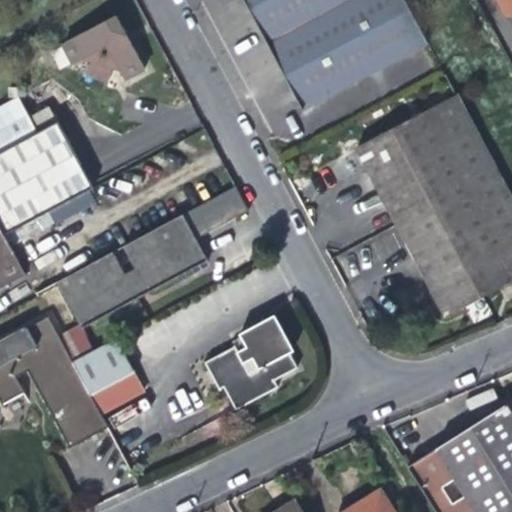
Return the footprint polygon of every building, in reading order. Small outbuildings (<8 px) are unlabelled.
[(428,43),(404,0),(244,0),(303,110),(428,43)] [(511,0),(495,0),(511,31),(511,0)] [(46,54),(52,64),(60,66),(58,81),(94,90),(97,76),(101,77),(109,89),(126,80),(98,26),(46,54)] [(0,106),(0,153),(38,132),(19,96),(0,106)] [(511,280),(511,201),(456,96),(358,149),(445,316),(511,280)] [(38,132),(0,153),(0,225),(89,178),(58,122),(38,132)] [(94,188),(89,178),(0,225),(5,235),(49,212),(94,188)] [(55,223),(49,212),(5,235),(11,246),(55,223)] [(182,215),(56,281),(81,327),(207,261),(182,215)] [(11,246),(5,235),(0,225),(0,288),(25,275),(11,246)] [(58,313),(49,318),(71,360),(81,355),(58,313)] [(99,411),(89,393),(71,360),(49,318),(0,343),(0,400),(1,403),(22,393),(14,378),(27,371),(70,448),(107,428),(99,411)] [(273,384),(294,374),(270,324),(243,339),(246,346),(203,369),(214,391),(219,388),(232,413),(276,390),(273,384)] [(115,337),(81,355),(71,360),(89,393),(133,370),(115,337)] [(142,388),(133,370),(89,393),(99,411),(142,388)] [(511,511),(511,418),(504,406),(472,427),(408,468),(436,511),(511,511)] [(343,511),(395,511),(381,489),(357,504),(343,511)] [(305,511),(297,498),(277,510),(274,511),(305,511)]
